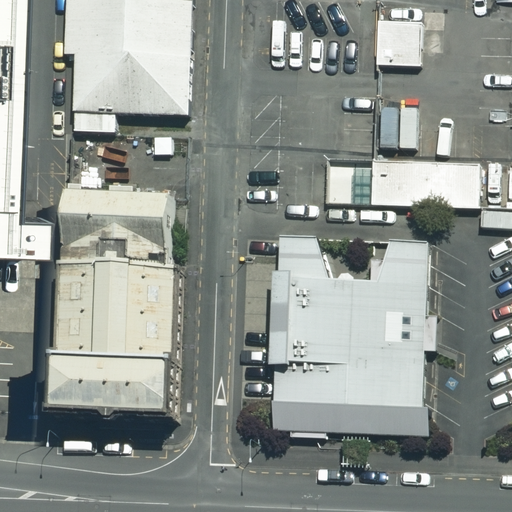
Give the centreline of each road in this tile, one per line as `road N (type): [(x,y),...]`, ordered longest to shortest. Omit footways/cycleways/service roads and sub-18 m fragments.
road 1 (unclassified): [(208,505),(226,0)]
road 2 (residential): [(208,505),(0,498)]
road 3 (residential): [(378,511),(208,505)]
